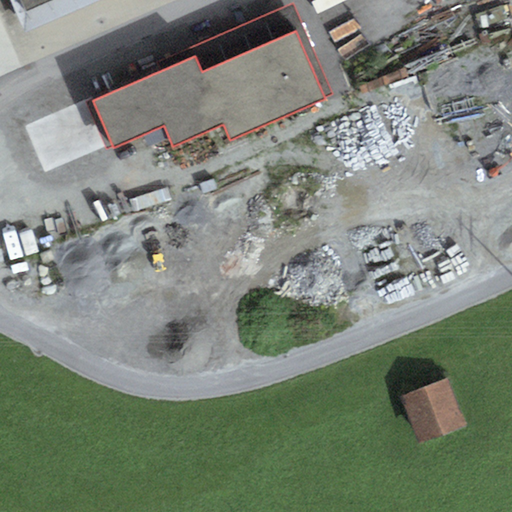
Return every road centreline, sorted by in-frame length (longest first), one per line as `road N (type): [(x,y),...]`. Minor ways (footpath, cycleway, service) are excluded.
road 1 (residential): [(511,277),(379,340),(230,390),(137,387),(0,319)]
road 2 (residential): [(0,95),(216,0)]
